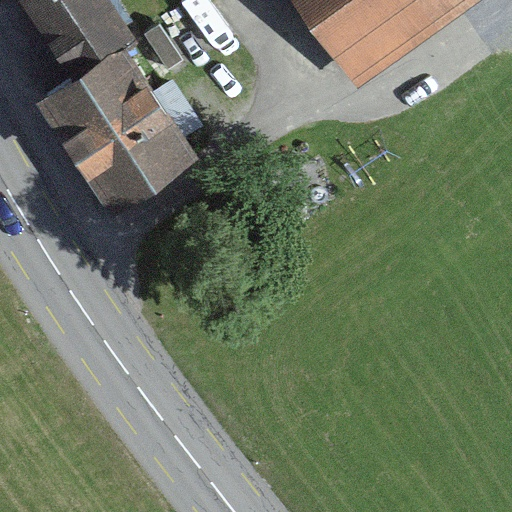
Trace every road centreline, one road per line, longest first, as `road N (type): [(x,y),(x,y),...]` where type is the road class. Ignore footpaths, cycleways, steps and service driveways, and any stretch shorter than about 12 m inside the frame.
road 1 (track): [(75,289),(511,2)]
road 2 (secondary): [(0,164),(139,386),(234,511)]
